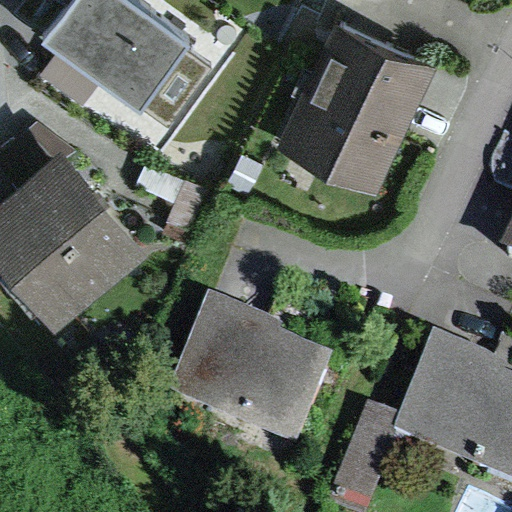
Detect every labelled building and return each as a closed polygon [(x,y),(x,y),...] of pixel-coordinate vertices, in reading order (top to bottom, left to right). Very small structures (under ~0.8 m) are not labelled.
[(144,97),(193,29),(153,0),(59,0),(43,23),(144,97)] [(435,56),(340,12),(281,137),(376,181),(435,56)] [(194,29),(146,104),(173,120),(220,46),(194,29)] [(0,249),(55,316),(148,239),(66,141),(0,195),(0,249)] [(511,229),(501,253),(511,258),(511,229)] [(282,327),(210,297),(171,392),(295,443),(331,356),(279,335),(282,327)] [(511,366),(435,334),(401,413),(369,400),(325,503),(346,511),(369,511),(402,435),(511,481),(511,374),(508,373),(511,366)]
